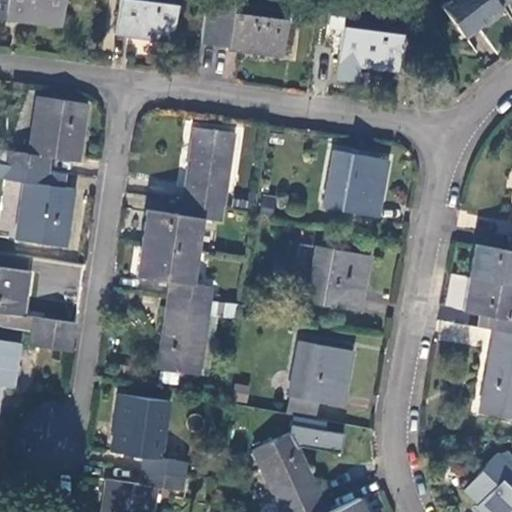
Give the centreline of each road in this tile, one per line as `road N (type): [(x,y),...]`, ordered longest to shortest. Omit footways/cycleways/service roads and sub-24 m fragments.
road 1 (residential): [(61,479),(130,83)]
road 2 (residential): [(411,511),(398,470),(395,414),(445,154),(459,128)]
road 3 (residential): [(130,83),(459,128)]
road 4 (residential): [(0,67),(130,83)]
